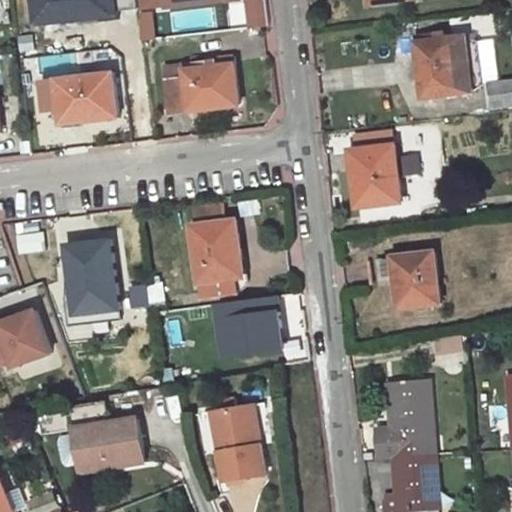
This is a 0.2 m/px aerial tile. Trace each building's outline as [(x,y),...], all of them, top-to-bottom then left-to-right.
[(155,9),(240,0),(142,0),(145,20),(156,19),(155,9)] [(269,0),(248,0),(251,26),(272,23),(269,0)] [(423,35),(431,103),(480,96),(479,90),(471,36),(452,39),(451,31),(423,35)] [(195,107),(219,104),(220,111),(246,108),(240,65),(221,68),(220,60),(171,66),(177,115),(196,112),(195,107)] [(118,70),(58,77),(63,122),(123,115),(118,70)] [(496,110),(511,107),(511,86),(494,89),(496,110)] [(411,203),(404,153),(363,159),(371,210),(411,203)] [(246,274),(240,224),(231,225),(196,229),(202,280),(203,294),(239,290),(237,275),(246,274)] [(74,248),(78,280),(71,282),(76,327),(115,323),(116,323),(115,313),(122,312),(113,243),(74,248)] [(450,302),(445,248),(398,252),(400,282),(403,307),(450,302)] [(224,300),(227,356),(292,352),(289,296),(224,300)] [(0,316),(0,370),(59,351),(44,302),(0,316)] [(468,337),(442,342),(444,356),(469,353),(468,337)] [(437,453),(431,380),(392,384),(394,412),(395,424),(380,425),(382,457),(399,456),(437,453)] [(216,416),(223,454),(216,456),(222,486),(266,477),(251,408),(216,416)] [(109,471),(147,465),(140,420),(75,430),(81,467),(108,463),(109,471)] [(417,511),(417,508),(441,506),(437,453),(399,456),(402,494),(387,495),(388,511),(417,511)] [(0,472),(0,511),(16,511),(0,472)] [(62,511),(58,496),(33,504),(35,511),(62,511)]
